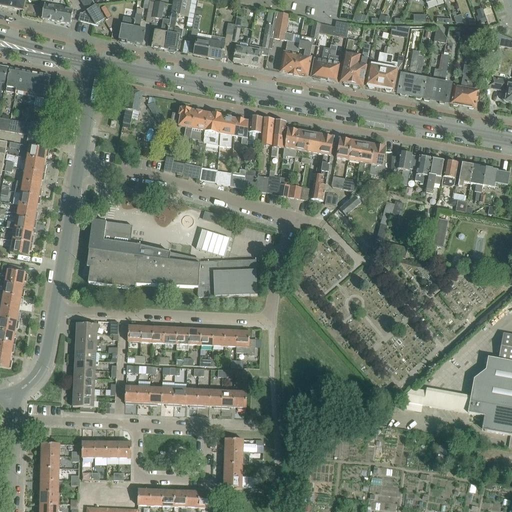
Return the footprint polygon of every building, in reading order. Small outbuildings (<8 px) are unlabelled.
[(0,0),(0,6),(7,8),(23,11),(25,0),(0,0)] [(91,0),(79,0),(87,12),(87,13),(96,8),(96,7),(91,0)] [(155,3),(156,2),(144,0),(143,9),(148,10),(146,22),(151,23),(152,17),(155,3)] [(169,21),(163,50),(169,51),(170,53),(174,54),(175,52),(176,53),(179,37),(182,38),(183,31),(175,30),(177,15),(188,18),(190,9),(196,10),(196,8),(197,8),(198,2),(192,1),(192,0),(190,0),(173,0),(169,21)] [(241,32),(252,33),(254,3),(239,2),(238,19),(241,20),(241,32)] [(155,3),(152,17),(161,18),(164,5),(155,3)] [(44,6),(42,20),(70,25),(73,11),(44,6)] [(80,14),(78,22),(96,26),(104,21),(102,19),(96,8),(87,13),(87,12),(82,15),(80,14)] [(196,10),(195,15),(202,17),(203,10),(197,8),(196,8),(196,10)] [(135,20),(130,44),(135,45),(136,47),(140,48),(142,46),(143,47),(146,30),(140,29),(142,16),(143,11),(137,9),(135,20)] [(285,33),(288,15),(277,13),(275,13),(272,27),(269,49),(272,50),(273,39),(283,41),(285,33)] [(484,15),(475,18),(478,25),(486,22),(484,15)] [(206,58),(209,42),(197,40),(201,17),(195,16),(191,35),(187,55),(206,58)] [(461,16),(454,18),(456,24),(464,24),(461,16)] [(121,26),(118,41),(119,41),(119,42),(120,43),(121,44),(124,45),(127,44),(130,44),(135,20),(123,17),(121,26)] [(163,50),(169,21),(163,20),(161,33),(155,31),(152,48),(153,48),(154,50),(158,51),(159,50),(163,50)] [(293,31),(295,24),(289,22),(287,29),(293,31)] [(318,41),(319,34),(320,25),(313,22),(310,39),(304,38),(306,25),(303,24),(300,43),(299,44),(294,75),(294,76),(305,78),(306,77),(310,57),(312,47),(316,48),(317,41),(318,41)] [(335,28),(333,37),(347,39),(348,33),(349,25),(339,23),(336,22),(335,28)] [(229,52),(231,43),(230,43),(233,25),(228,24),(226,34),(227,34),(224,45),(209,42),(206,58),(220,61),(222,50),(229,52)] [(235,26),(233,25),(230,43),(231,43),(238,44),(240,30),(240,26),(235,25),(235,26)] [(268,57),(269,49),(272,27),(266,25),(262,49),(249,46),(248,50),(245,66),(258,68),(260,55),(268,57)] [(333,37),(335,28),(320,25),(319,34),(333,37)] [(438,27),(436,27),(434,42),(446,44),(447,40),(438,27)] [(293,35),(285,33),(283,41),(287,42),(281,72),(286,73),(286,75),(293,76),(293,74),(294,75),(299,44),(291,43),(293,35)] [(510,49),(511,41),(511,40),(497,34),(494,36),(499,43),(499,46),(510,49)] [(485,35),(473,44),(477,49),(489,40),(485,35)] [(357,67),(360,56),(358,55),(359,53),(354,52),(355,42),(349,41),(346,53),(340,84),(344,85),(344,87),(350,88),(350,86),(352,86),(355,67),(357,67)] [(362,88),(366,66),(369,52),(371,53),(372,47),(370,46),(364,45),(362,56),(360,56),(357,67),(355,67),(352,86),(353,87),(352,88),(358,89),(358,87),(362,88)] [(341,59),(336,57),(338,47),(331,46),(330,50),(323,81),(328,82),(328,83),(334,84),(334,83),(336,83),(340,64),(341,59)] [(245,66),(248,50),(235,47),(232,63),(245,66)] [(450,48),(445,47),(444,56),(435,101),(439,102),(439,104),(445,105),(445,103),(448,104),(452,84),(445,83),(450,57),(449,57),(450,48)] [(323,81),(330,50),(324,48),(321,60),(315,59),(311,79),(314,79),(314,80),(320,81),(320,80),(323,81)] [(388,48),(386,55),(380,89),(385,90),(386,92),(390,93),(392,92),(392,91),(393,91),(395,79),(399,80),(404,57),(398,56),(397,65),(392,64),(393,56),(389,55),(391,49),(388,48)] [(411,97),(419,56),(419,52),(413,52),(408,76),(402,75),(398,94),(400,95),(400,97),(406,98),(406,96),(411,97)] [(386,55),(379,54),(377,66),(370,65),(366,86),(368,86),(368,87),(369,89),(373,90),(375,88),(380,89),(386,55)] [(444,56),(444,55),(441,55),(438,70),(435,70),(433,80),(426,79),(423,99),(424,99),(424,101),(430,102),(430,100),(435,101),(444,56)] [(423,99),(426,79),(421,78),(425,57),(419,56),(411,97),(416,98),(415,100),(421,101),(422,99),(423,99)] [(0,101),(3,84),(5,85),(8,69),(0,66),(0,101)] [(16,93),(20,71),(10,69),(6,92),(16,93)] [(26,97),(30,73),(20,71),(16,93),(16,94),(16,95),(26,97)] [(35,99),(40,75),(30,73),(26,97),(35,99)] [(46,101),(50,78),(51,77),(40,75),(35,99),(46,101)] [(463,107),(469,76),(469,77),(463,76),(460,87),(454,86),(450,104),(452,105),(453,106),(456,107),(458,106),(463,107)] [(470,76),(469,76),(463,107),(467,108),(469,109),(472,110),(474,109),(475,109),(479,91),(472,90),(474,81),(470,76)] [(493,78),(485,88),(504,92),(506,81),(493,78)] [(511,103),(511,85),(508,85),(506,95),(505,95),(504,96),(503,96),(503,97),(503,98),(502,98),(502,99),(503,100),(503,101),(504,102),(505,102),(506,102),(506,103),(511,103)] [(139,113),(142,96),(142,94),(129,92),(123,124),(130,126),(132,119),(138,120),(139,113)] [(163,118),(155,104),(155,99),(149,97),(149,99),(148,106),(147,106),(156,120),(157,122),(159,120),(162,126),(163,125),(165,129),(169,126),(166,123),(163,118)] [(173,114),(171,124),(178,125),(178,127),(192,130),(195,111),(182,109),(180,109),(179,115),(173,114)] [(192,130),(190,140),(198,142),(198,144),(203,145),(203,144),(204,139),(204,138),(205,132),(204,132),(208,114),(195,111),(192,130)] [(204,139),(203,144),(205,144),(220,148),(220,135),(217,135),(221,118),(221,116),(208,114),(204,132),(205,132),(204,138),(204,139)] [(260,146),(263,119),(251,117),(249,133),(250,133),(249,145),(250,147),(252,147),(255,146),(260,146)] [(221,118),(217,135),(220,135),(220,148),(231,148),(232,137),(236,138),(237,130),(232,129),(233,120),(231,120),(230,118),(228,118),(226,119),(221,118)] [(0,132),(8,133),(10,122),(0,119),(0,132)] [(263,119),(260,146),(272,148),(273,138),(272,138),(274,121),(263,119)] [(233,120),(232,129),(237,130),(236,138),(242,139),(240,154),(246,154),(247,140),(249,123),(243,122),(242,121),(239,120),(238,121),(237,121),(233,120)] [(272,148),(271,157),(276,158),(277,149),(284,150),(285,139),(286,123),(274,121),(272,138),(273,138),(272,148)] [(18,135),(20,123),(10,122),(8,133),(18,135)] [(28,137),(30,125),(20,123),(18,135),(28,137)] [(30,123),(30,125),(28,137),(27,143),(41,145),(41,142),(42,136),(34,135),(36,124),(30,123)] [(296,152),(299,133),(297,133),(298,132),(297,131),(294,130),(293,131),(292,132),(287,130),(285,150),(283,158),(286,159),(288,158),(295,159),(296,152)] [(308,154),(310,135),(305,134),(305,133),(304,132),(301,131),(300,132),(300,133),(299,133),(296,152),(308,154)] [(318,156),(321,137),(320,137),(320,136),(320,135),(316,134),(315,135),(315,136),(310,135),(308,154),(318,156)] [(322,136),(321,137),(318,156),(324,157),(322,164),(321,173),(321,177),(315,176),(312,190),(311,200),(311,201),(323,202),(326,186),(329,174),(331,159),(333,138),(322,136)] [(347,162),(350,142),(349,142),(349,141),(348,140),(346,140),(344,140),(344,141),(339,140),(337,150),(336,160),(347,162)] [(358,164),(362,144),(357,144),(357,143),(356,142),(354,141),(352,142),(351,143),(350,142),(347,162),(358,164)] [(370,166),(374,147),(372,147),(373,145),(372,144),(369,144),(367,144),(367,145),(362,144),(358,164),(370,166)] [(375,147),(374,147),(370,166),(371,166),(369,175),(377,177),(378,173),(385,174),(387,164),(383,163),(386,149),(381,148),(381,147),(380,146),(376,145),(375,146),(375,147)] [(48,150),(29,147),(27,159),(45,162),(46,157),(48,158),(49,151),(48,150)] [(409,174),(412,156),(406,155),(405,153),(402,152),(400,154),(399,159),(391,158),(391,177),(397,178),(398,171),(403,172),(400,186),(407,187),(409,174)] [(417,171),(419,158),(412,156),(409,174),(412,175),(413,171),(417,171)] [(428,178),(431,160),(419,157),(419,158),(417,171),(415,182),(421,183),(420,185),(423,186),(424,177),(428,178)] [(166,158),(163,171),(171,173),(174,159),(166,158)] [(44,166),(45,162),(27,159),(25,171),(45,174),(46,166),(44,166)] [(444,162),(431,160),(428,178),(426,190),(426,194),(433,195),(435,185),(440,186),(444,162)] [(445,162),(443,172),(443,179),(441,187),(451,189),(454,186),(458,164),(445,162)] [(200,181),(201,173),(202,169),(186,165),(183,178),(191,179),(200,181)] [(470,185),(473,167),(461,165),(460,175),(458,182),(459,183),(458,188),(463,188),(464,184),(470,185)] [(482,187),(486,169),(473,167),(470,185),(476,186),(474,193),(476,193),(481,194),(482,187)] [(497,171),(486,169),(482,187),(495,189),(495,188),(497,188),(498,186),(506,188),(508,175),(496,173),(497,171)] [(217,185),(218,172),(217,172),(218,171),(210,170),(210,175),(201,173),(200,181),(199,182),(217,185)] [(44,181),(45,174),(25,171),(23,182),(41,185),(41,181),(44,181)] [(244,191),(245,177),(246,171),(240,171),(239,174),(232,174),(231,188),(244,191)] [(231,188),(232,174),(231,174),(218,172),(217,185),(217,186),(231,188)] [(254,193),(256,177),(245,177),(244,191),(254,193)] [(268,185),(269,179),(257,177),(256,177),(254,193),(261,194),(266,195),(268,185)] [(269,177),(269,179),(268,185),(266,195),(277,197),(279,185),(280,178),(269,177)] [(345,180),(333,178),(332,187),(333,189),(340,190),(343,191),(345,180)] [(357,182),(345,180),(343,191),(354,193),(357,182)] [(40,189),(41,185),(23,182),(21,194),(41,197),(42,190),(40,189)] [(289,198),(290,187),(279,185),(277,197),(289,198)] [(300,201),(302,189),(290,187),(289,198),(300,201)] [(311,200),(312,190),(302,189),(300,201),(311,202),(311,201),(311,200)] [(453,200),(457,201),(463,202),(464,197),(457,195),(458,189),(456,189),(453,200)] [(40,205),(41,197),(21,194),(19,206),(37,209),(38,205),(40,205)] [(327,195),(326,203),(325,206),(337,207),(338,197),(327,195)] [(342,208),(340,210),(346,217),(360,205),(354,198),(342,208)] [(467,203),(463,202),(457,201),(455,212),(466,214),(467,203)] [(381,225),(377,240),(384,242),(387,227),(388,227),(391,217),(400,220),(404,205),(395,202),(394,206),(387,203),(380,225),(386,227),(381,225)] [(36,213),(37,209),(19,206),(17,218),(37,221),(38,213),(36,213)] [(217,217),(205,213),(202,221),(214,225),(217,217)] [(35,229),(37,221),(17,218),(15,230),(33,232),(33,229),(35,229)] [(84,264),(83,276),(89,276),(88,284),(135,290),(135,285),(197,288),(198,266),(199,266),(200,263),(200,262),(201,261),(141,247),(141,246),(130,245),(132,227),(113,224),(112,227),(106,226),(106,223),(92,221),(88,251),(89,251),(87,264),(84,264)] [(442,248),(447,223),(438,221),(433,246),(442,248)] [(32,236),(33,232),(15,230),(13,241),(33,245),(34,237),(32,236)] [(202,231),(196,250),(224,258),(229,239),(202,231)] [(31,253),(33,245),(13,241),(11,254),(10,255),(17,256),(17,255),(29,256),(30,252),(31,253)] [(384,255),(405,260),(408,250),(386,244),(384,255)] [(197,295),(197,296),(197,297),(198,297),(198,298),(199,298),(200,298),(201,298),(257,297),(257,271),(257,262),(241,262),(227,262),(219,262),(200,262),(200,263),(199,266),(198,266),(197,288),(197,295)] [(26,275),(26,274),(8,271),(6,283),(24,286),(24,282),(26,282),(27,275),(26,275)] [(23,290),(24,286),(6,283),(4,295),(24,298),(25,290),(23,290)] [(22,306),(24,298),(4,295),(1,307),(20,310),(20,306),(22,306)] [(19,314),(20,310),(1,307),(0,314),(0,318),(19,322),(21,314),(19,314)] [(18,329),(19,322),(0,318),(0,330),(16,333),(16,329),(18,329)] [(119,336),(119,323),(111,323),(111,335),(114,336),(119,336)] [(77,324),(77,334),(97,335),(98,325),(77,324)] [(140,344),(141,327),(137,327),(137,326),(129,325),(128,344),(140,344)] [(152,345),(153,327),(145,326),(145,328),(141,327),(140,344),(152,345)] [(164,345),(165,329),(161,329),(161,327),(153,327),(152,345),(164,345)] [(176,346),(177,327),(169,327),(169,329),(165,329),(164,345),(176,346)] [(188,347),(189,330),(184,330),(185,328),(177,327),(176,346),(188,347)] [(200,347),(201,329),(193,328),(193,330),(189,330),(188,347),(200,347)] [(212,348),(213,331),(209,331),(209,329),(201,329),(200,347),(212,348)] [(224,348),(225,330),(217,329),(217,331),(213,331),(212,348),(224,348)] [(15,338),(16,333),(0,330),(0,343),(15,346),(16,338),(15,338)] [(236,349),(237,332),(233,332),(233,330),(225,330),(224,348),(236,349)] [(255,356),(255,340),(249,339),(249,333),(249,331),(241,330),(241,332),(237,332),(236,349),(236,354),(248,354),(248,356),(255,356)] [(97,342),(97,335),(77,334),(76,343),(99,344),(99,342),(97,342)] [(511,335),(505,334),(500,359),(490,357),(487,370),(475,378),(471,395),(468,414),(485,417),(482,428),(485,432),(511,436),(511,335)] [(14,354),(15,346),(0,343),(0,355),(11,357),(12,353),(14,354)] [(99,347),(99,344),(76,343),(76,352),(96,353),(97,347),(99,347)] [(99,355),(96,354),(96,353),(76,352),(75,361),(99,362),(99,355)] [(11,361),(11,357),(0,355),(0,367),(9,369),(11,369),(12,362),(11,361)] [(98,366),(99,362),(75,361),(75,371),(96,372),(96,366),(98,366)] [(95,381),(96,372),(75,371),(74,380),(95,381)] [(95,390),(95,381),(74,380),(74,389),(95,390)] [(422,406),(468,414),(471,395),(423,386),(423,389),(414,387),(398,401),(404,402),(402,410),(421,413),(422,406)] [(137,404),(138,388),(126,387),(125,405),(133,406),(133,404),(137,404)] [(149,407),(150,388),(138,388),(137,404),(142,404),(142,406),(149,407)] [(162,405),(162,389),(150,388),(149,407),(157,407),(158,405),(162,405)] [(94,397),(95,390),(74,389),(74,398),(96,399),(97,397),(94,397)] [(173,408),(174,390),(162,389),(162,405),(166,405),(166,407),(173,408)] [(186,406),(186,390),(174,390),(173,408),(181,408),(181,406),(186,406)] [(198,409),(199,391),(186,390),(186,406),(190,406),(190,408),(198,409)] [(210,408),(211,391),(199,391),(198,409),(205,409),(205,407),(210,408)] [(222,410),(223,392),(211,391),(210,408),(214,408),(214,410),(222,410)] [(234,409),(235,393),(223,392),(222,410),(230,410),(230,409),(234,409)] [(246,410),(247,393),(235,393),(234,409),(238,409),(238,411),(245,411),(245,410),(246,410)] [(391,394),(386,400),(393,405),(398,399),(391,394)] [(96,402),(96,399),(74,398),(73,408),(80,408),(80,413),(93,413),(94,409),(94,402),(96,402)] [(244,453),(244,441),(225,441),(225,442),(223,442),(223,448),(224,448),(224,453),(244,453)] [(94,460),(94,443),(91,443),(91,442),(83,442),(83,443),(83,460),(94,460)] [(119,460),(119,443),(115,443),(115,442),(107,442),(107,443),(107,460),(119,460)] [(131,460),(131,443),(130,443),(130,442),(122,442),(122,443),(119,443),(119,460),(131,460)] [(107,460),(107,443),(94,443),(94,460),(107,460)] [(60,457),(60,446),(41,445),(41,446),(39,446),(39,453),(41,453),(41,457),(60,457)] [(243,465),(244,453),(224,453),(224,457),(223,457),(222,465),(243,465)] [(60,470),(60,457),(41,457),(41,461),(39,461),(39,469),(60,470)] [(91,463),(92,471),(100,470),(100,462),(91,463)] [(243,477),(243,465),(222,465),(222,473),(224,473),(223,477),(243,477)] [(60,482),(60,470),(39,469),(39,477),(40,477),(40,481),(60,482)] [(242,490),(243,477),(223,477),(223,481),(222,481),(222,488),(223,488),(223,489),(242,490)] [(59,494),(60,482),(40,481),(40,485),(38,485),(38,493),(59,494)] [(311,488),(311,508),(330,508),(331,488),(311,488)] [(151,507),(151,489),(143,489),(143,490),(139,490),(138,506),(151,507)] [(163,507),(163,491),(159,491),(159,489),(151,489),(151,507),(163,507)] [(175,508),(175,490),(167,489),(167,491),(163,491),(163,507),(175,508)] [(187,508),(187,492),(183,492),(183,490),(175,490),(175,508),(187,508)] [(199,509),(199,491),(191,490),(191,492),(187,492),(187,508),(199,509)] [(211,501),(212,493),(207,493),(207,491),(199,491),(199,509),(211,509),(211,508),(213,508),(213,501),(211,501)] [(59,506),(59,494),(38,493),(38,501),(40,501),(40,505),(59,506)]
